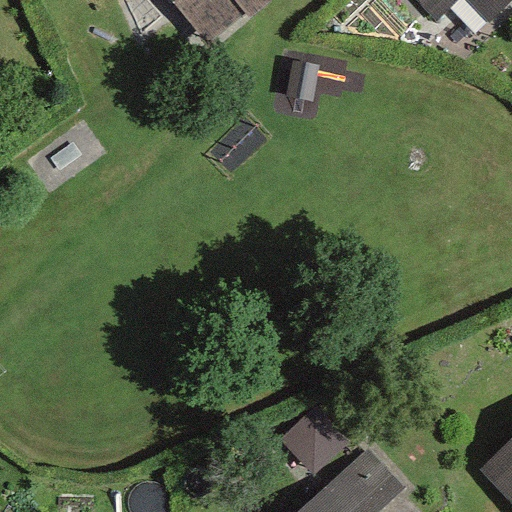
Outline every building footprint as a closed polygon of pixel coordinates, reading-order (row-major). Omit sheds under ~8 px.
[(285,0),(174,0),(220,54),(285,0)] [(510,0),(410,0),(427,18),(447,0),(467,0),(487,21),(510,0)] [(322,394),(288,432),(324,466),(359,428),(322,394)] [(402,511),(425,488),(381,448),(321,511),(402,511)] [(511,450),(491,470),(511,491),(511,450)]
